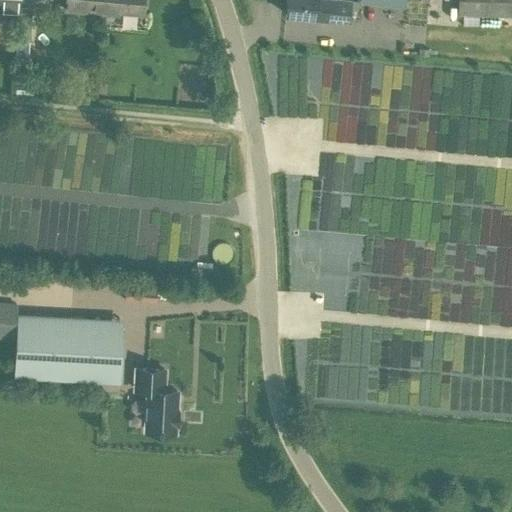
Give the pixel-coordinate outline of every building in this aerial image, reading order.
[(19,11),(19,0),(0,0),(0,9),(17,11),(19,11)] [(65,0),(65,11),(105,14),(105,10),(142,13),(143,0),(65,0)] [(285,0),(285,13),(301,15),(301,17),(348,21),(349,9),(357,10),(358,2),(350,1),(349,0),(285,0)] [(511,0),(456,0),(457,15),(511,16),(511,0)] [(28,41),(29,18),(18,17),(17,40),(28,41)] [(17,40),(16,64),(27,64),(28,41),(17,40)] [(305,114),(305,103),(273,104),(274,127),(319,126),(319,113),(305,114)] [(312,143),(271,141),(271,164),(311,165),(312,143)] [(308,297),(319,297),(319,281),(307,281),(308,297)] [(125,286),(124,303),(153,303),(153,286),(125,286)] [(0,300),(0,336),(12,337),(16,303),(0,300)] [(17,314),(14,375),(102,380),(106,319),(17,314)] [(192,368),(194,321),(144,319),(142,366),(192,368)] [(175,408),(176,389),(163,388),(164,368),(137,366),(135,388),(148,389),(146,428),(173,430),(174,423),(177,423),(178,408),(175,408)] [(132,401),(133,378),(103,377),(103,400),(132,401)]
